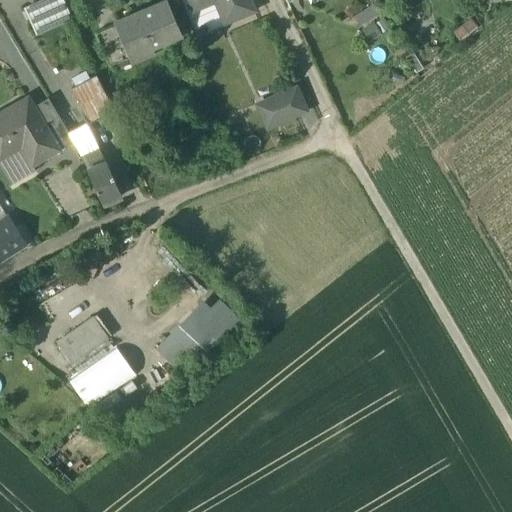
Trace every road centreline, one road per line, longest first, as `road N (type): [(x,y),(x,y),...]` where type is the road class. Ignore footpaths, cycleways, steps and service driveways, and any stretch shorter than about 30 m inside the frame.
road 1 (track): [(324,129),(511,447)]
road 2 (residential): [(268,0),(324,129)]
